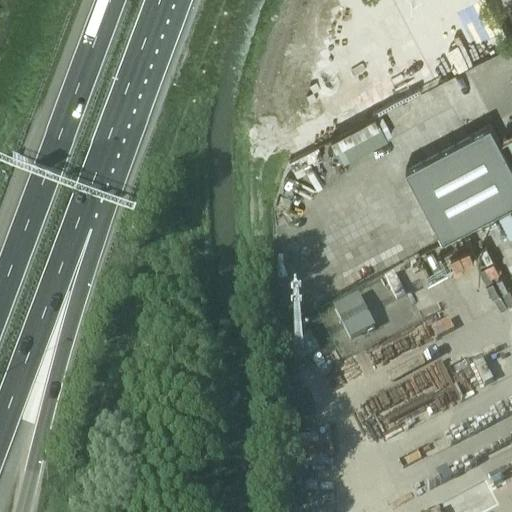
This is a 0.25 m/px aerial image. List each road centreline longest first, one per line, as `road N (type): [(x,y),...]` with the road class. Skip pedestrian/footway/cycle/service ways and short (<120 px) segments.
road 1 (motorway): [(110,0),(0,297)]
road 2 (motorway): [(19,511),(75,227)]
road 3 (motorway): [(75,227),(160,0)]
road 4 (motorway): [(0,437),(75,227)]
